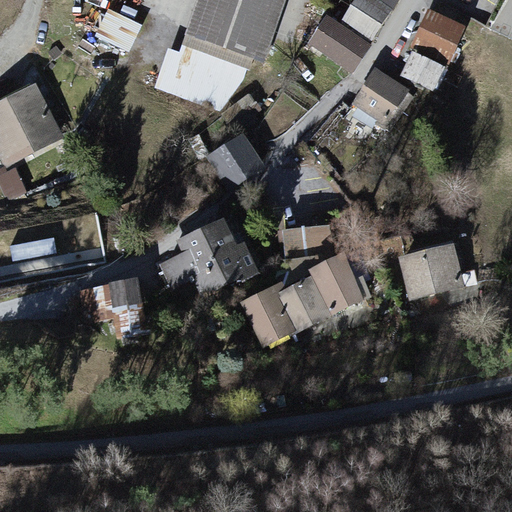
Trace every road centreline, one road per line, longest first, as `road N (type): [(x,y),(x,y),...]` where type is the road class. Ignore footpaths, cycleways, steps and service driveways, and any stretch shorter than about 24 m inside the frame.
road 1 (residential): [(0,312),(75,290),(221,209),(359,76),(412,0)]
road 2 (trunk): [(0,416),(295,377),(511,333)]
road 3 (track): [(0,451),(177,446),(511,387)]
